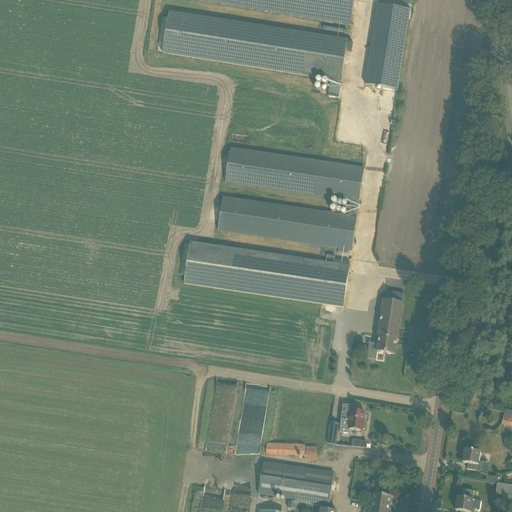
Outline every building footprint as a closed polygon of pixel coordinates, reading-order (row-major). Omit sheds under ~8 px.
[(192,0),(351,26),(355,0),(192,0)] [(411,11),(378,6),(366,86),(398,91),(411,11)] [(328,98),(339,99),(348,42),(169,14),(168,19),(164,46),(163,54),(316,78),(331,81),(328,96),(328,98)] [(352,252),(364,169),(230,149),(225,184),(351,203),(349,217),(223,198),(218,232),(339,250),(338,254),(344,255),(344,254),(349,254),(349,251),(352,252)] [(190,243),(184,286),(344,310),(350,267),(190,243)] [(377,353),(384,354),(394,356),(397,341),(398,341),(403,304),(402,304),(404,295),(386,292),(385,301),(384,301),(378,339),(379,339),(377,353)] [(331,354),(336,321),(318,318),(313,351),(331,354)] [(313,350),(314,338),(307,337),(306,349),(313,350)] [(366,422),(364,422),(365,414),(352,412),(352,408),(353,408),(353,407),(343,406),(340,434),(347,435),(348,430),(363,432),(363,430),(365,431),(366,422)] [(511,417),(504,415),(502,426),(511,428),(511,417)] [(339,425),(331,424),(328,445),(336,446),(339,425)] [(266,456),(304,458),(305,448),(305,446),(266,444),(266,454),(266,456)] [(465,451),(463,464),(467,465),(467,466),(467,471),(481,473),(483,463),(480,463),(481,453),(465,451)] [(334,474),(263,463),(258,496),(329,506),(334,474)] [(502,497),(504,497),(505,486),(497,485),(496,496),(502,497)] [(476,511),(473,511),(474,502),(473,501),(474,492),(463,491),(462,500),(459,499),(456,511),(476,511)] [(364,511),(389,511),(391,498),(375,495),(373,508),(365,507),(364,511)]
